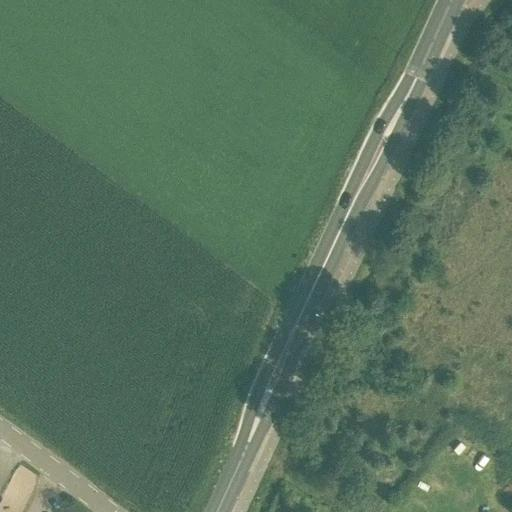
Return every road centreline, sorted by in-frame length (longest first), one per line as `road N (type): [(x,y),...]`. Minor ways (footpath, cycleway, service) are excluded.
road 1 (primary): [(217,511),(451,0)]
road 2 (tertiary): [(110,511),(0,428)]
